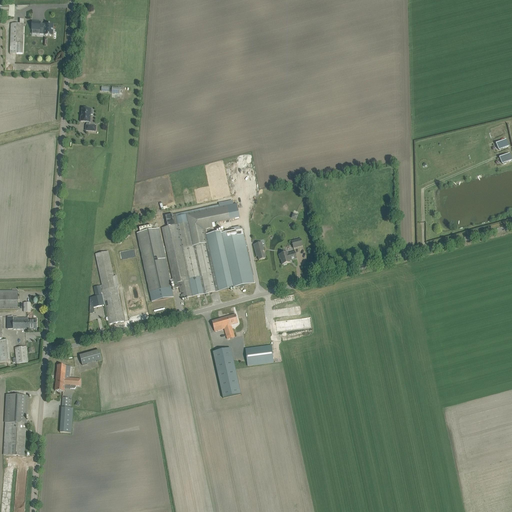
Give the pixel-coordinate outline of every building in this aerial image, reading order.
[(15,6),(0,5),(0,17),(14,18),(15,12),(15,10),(17,10),(18,6),(15,6)] [(10,54),(23,54),(23,46),(24,19),(20,19),(20,24),(12,24),(11,24),(10,54)] [(44,35),(44,36),(53,36),(53,25),(45,24),(45,25),(41,24),(41,22),(32,22),(32,30),(39,31),(39,35),(44,35)] [(87,109),(86,109),(84,108),(83,109),(82,109),(82,115),(81,115),(80,122),(87,123),(86,126),(86,131),(96,132),(96,126),(90,126),(90,123),(91,114),(89,114),(90,110),(91,110),(87,109)] [(509,154),(499,158),(502,164),(511,160),(509,154)] [(147,231),(137,233),(150,293),(152,302),(174,297),(171,288),(170,283),(173,282),(175,288),(179,287),(182,299),(205,294),(206,296),(208,296),(208,293),(217,291),(216,290),(218,289),(218,291),(236,287),(254,283),(242,229),(240,230),(232,231),(224,233),(224,231),(223,231),(207,234),(205,229),(213,228),(213,227),(215,227),(214,223),(230,220),(227,206),(232,205),(231,202),(226,203),(165,216),(167,227),(162,228),(170,268),(171,271),(172,277),(172,280),(170,280),(167,269),(159,229),(147,231)] [(237,204),(232,205),(227,206),(230,220),(240,218),(237,204)] [(293,249),(303,246),(301,239),(292,242),(293,249)] [(257,257),(259,261),(266,259),(265,254),(263,254),(263,251),(264,251),(262,243),(253,245),(256,257),(257,257)] [(105,305),(106,307),(107,311),(108,320),(109,322),(109,324),(124,321),(123,316),(117,289),(117,287),(119,287),(116,276),(114,277),(108,251),(96,254),(102,285),(101,286),(100,286),(93,287),(95,297),(92,297),(90,298),(90,300),(90,313),(95,313),(94,308),(104,305),(105,305)] [(287,253),(286,252),(283,253),(283,254),(279,255),(280,259),(281,259),(282,265),(283,265),(287,265),(287,264),(290,263),(290,261),(297,259),(295,252),(288,254),(288,253),(287,253)] [(0,309),(18,309),(18,291),(0,291),(0,309)] [(234,337),(231,325),(238,323),(237,320),(235,315),(212,322),(214,326),(215,332),(224,329),(227,339),(234,337)] [(3,341),(2,316),(0,316),(0,362),(10,361),(9,340),(3,341)] [(13,318),(13,317),(8,317),(8,330),(37,330),(37,320),(28,320),(28,318),(23,318),(13,318)] [(271,346),(245,349),(247,367),(273,363),(271,346)] [(17,364),(28,363),(26,347),(15,348),(17,364)] [(231,348),(213,352),(223,398),(241,395),(231,348)] [(79,356),(82,366),(102,360),(99,350),(79,356)] [(81,387),(81,379),(69,378),(69,376),(70,366),(57,365),(55,391),(64,392),(65,388),(74,389),(76,388),(76,386),(81,387)] [(25,456),(28,396),(7,395),(4,455),(20,456),(25,456)] [(71,434),(73,409),(71,408),(71,404),(68,404),(69,398),(63,398),(60,433),(71,434)]
